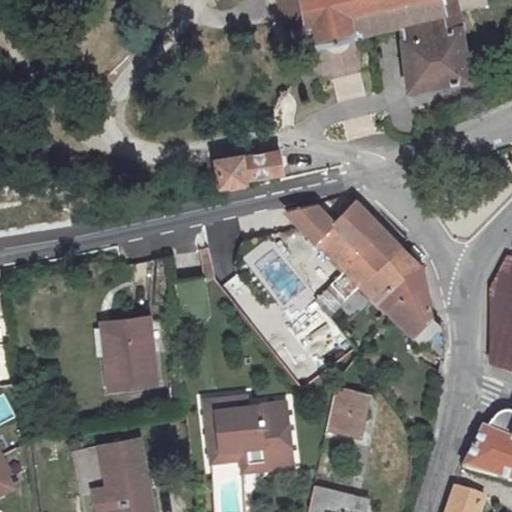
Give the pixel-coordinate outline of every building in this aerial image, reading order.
[(275,0),(283,33),(304,28),(308,44),(399,23),(407,90),(471,79),(457,8),(485,2),(484,0),(275,0)] [(241,155),(216,158),(219,184),(245,180),(244,178),(282,172),(279,152),(241,158),(241,155)] [(314,203),(286,209),(347,269),(331,284),(345,298),(342,300),(352,310),(370,293),(422,344),(443,359),(441,327),(431,316),(420,264),(353,199),(332,220),(314,203)] [(491,288),(489,360),(511,365),(511,255),(509,255),(491,288)] [(331,284),(316,299),(328,314),(342,300),(345,298),(331,284)] [(113,360),(105,361),(108,389),(155,383),(148,316),(109,321),(113,360)] [(109,321),(102,321),(105,361),(113,360),(109,321)] [(334,386),(325,428),(361,436),(370,394),(334,386)] [(247,405),(246,394),(236,395),(237,409),(245,408),(245,405),(247,405)] [(236,395),(203,399),(209,459),(239,456),(238,446),(261,443),(262,461),(291,458),(285,400),(247,405),(245,405),(245,408),(237,409),(236,395)] [(481,429),(463,467),(511,481),(511,413),(505,413),(501,414),(495,417),(491,424),(489,429),(486,428),(481,429)] [(107,486),(102,486),(106,511),(150,511),(153,511),(139,438),(99,445),(107,486)] [(239,456),(240,469),(292,464),(291,458),(262,461),(261,443),(238,446),(239,456)] [(0,458),(0,495),(12,490),(4,474),(7,472),(0,458)] [(350,511),(354,494),(312,484),(307,509),(320,511),(350,511)] [(106,511),(102,486),(93,488),(96,511),(106,511)] [(455,487),(446,511),(480,511),(486,496),(455,487)] [(365,511),(369,497),(354,494),(350,511),(365,511)]
